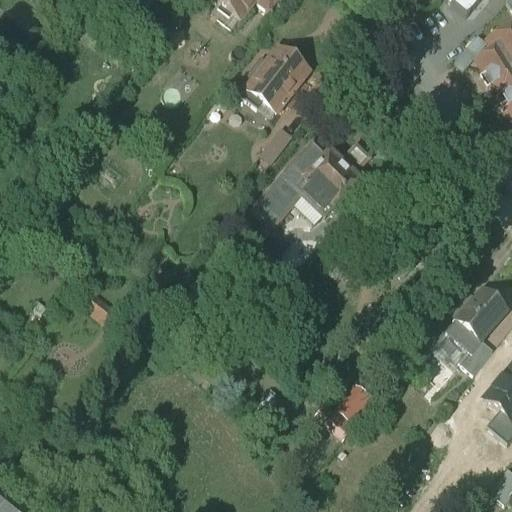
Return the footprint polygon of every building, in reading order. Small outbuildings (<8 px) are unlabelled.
[(216,0),(212,6),(240,28),(254,9),(267,19),(279,3),(275,0),(216,0)] [(504,41),(490,50),(493,55),(476,65),(494,95),(496,94),(511,119),(511,29),(502,36),(504,41)] [(276,56),(263,73),(258,68),(247,82),(253,86),(239,105),(256,117),(261,110),(275,120),(307,79),(276,56)] [(361,191),(352,182),(362,172),(362,171),(366,167),(355,156),(350,160),(340,170),(331,161),(330,162),(328,161),(325,165),(312,152),(288,177),(251,222),(259,230),(263,233),(268,235),(272,231),(273,231),(297,201),(324,227),(332,218),(335,221),(362,193),(360,192),(361,191)] [(482,350),(480,348),(505,319),(481,298),(456,327),(444,340),(466,360),(470,364),(482,350)] [(114,316),(96,301),(85,315),(103,330),(114,316)] [(470,364),(466,360),(457,370),(472,383),(491,358),(482,350),(470,364)] [(511,373),(484,406),(511,429),(511,427),(511,373)] [(271,400),(247,432),(268,447),(291,416),(271,400)] [(511,481),(506,476),(487,500),(501,511),(504,511),(511,503),(511,481)]
